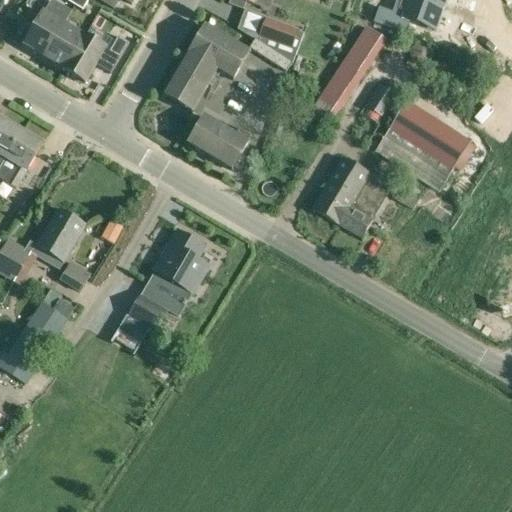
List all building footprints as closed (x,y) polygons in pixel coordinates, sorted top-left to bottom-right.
[(89,0),(79,0),(75,7),(83,12),(89,0)] [(121,0),(132,6),(135,0),(96,0),(113,10),(118,0),(121,0)] [(230,0),(229,5),(243,11),(246,3),(253,5),(255,0),(230,0)] [(443,6),(424,0),(397,0),(392,14),(380,10),(375,24),(405,35),(409,22),(434,31),(443,6)] [(24,47),(45,59),(65,25),(45,13),(24,47)] [(300,29),(266,17),(258,38),(292,51),(300,29)] [(65,25),(45,59),(65,71),(86,37),(65,25)] [(192,114),(217,72),(233,82),(250,54),(205,28),(164,97),(192,114)] [(106,49),(86,37),(65,71),(86,83),(106,49)] [(107,58),(117,64),(129,44),(118,38),(107,58)] [(249,50),(255,54),(261,44),(255,41),(249,50)] [(267,48),(261,44),(255,54),(261,57),(267,48)] [(273,52),(267,48),(261,57),(267,61),(273,52)] [(279,56),(273,52),(267,61),(273,65),(279,56)] [(285,60),(279,56),(273,65),(279,69),(285,60)] [(292,64),(285,60),(279,69),(286,73),(292,64)] [(379,86),(365,109),(383,121),(398,98),(379,86)] [(320,96),(310,111),(330,124),(341,109),(320,96)] [(188,146),(232,172),(248,144),(205,119),(196,132),(188,146)] [(1,120),(0,122),(0,169),(22,132),(1,120)] [(43,145),(22,132),(0,169),(0,179),(17,189),(43,145)] [(389,133),(376,154),(439,194),(452,173),(389,133)] [(340,227),(369,178),(370,176),(343,160),(313,211),(340,227)] [(369,178),(340,227),(362,241),(373,223),(370,221),(389,190),(369,178)] [(414,211),(414,210),(420,201),(400,189),(394,199),(414,211)] [(63,263),(85,226),(60,210),(37,247),(30,243),(25,249),(31,253),(30,255),(46,264),(51,256),(63,263)] [(109,218),(100,238),(116,245),(126,225),(109,218)] [(160,286),(164,278),(193,295),(210,265),(199,258),(205,249),(178,233),(150,280),(160,286)] [(25,249),(8,239),(0,252),(0,286),(4,279),(14,285),(27,262),(26,261),(30,255),(31,253),(25,249)] [(60,282),(80,294),(91,276),(71,264),(60,282)] [(32,306),(45,290),(34,281),(21,297),(32,306)] [(77,306),(61,297),(51,291),(8,355),(2,352),(0,354),(0,370),(25,386),(43,361),(68,321),(77,306)] [(126,325),(122,332),(143,344),(150,332),(163,310),(164,308),(143,295),(142,295),(128,319),(125,324),(126,325)]
